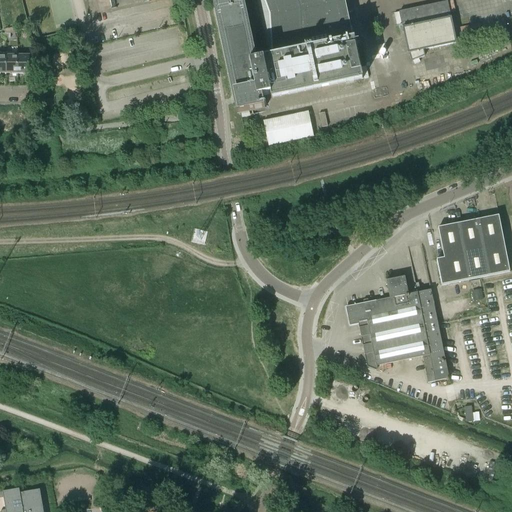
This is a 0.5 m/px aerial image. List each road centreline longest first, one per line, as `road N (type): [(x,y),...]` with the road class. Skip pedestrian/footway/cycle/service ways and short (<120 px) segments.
road 1 (residential): [(272,283),(244,249),(198,0)]
road 2 (residential): [(272,283),(313,301),(412,212),(511,169)]
